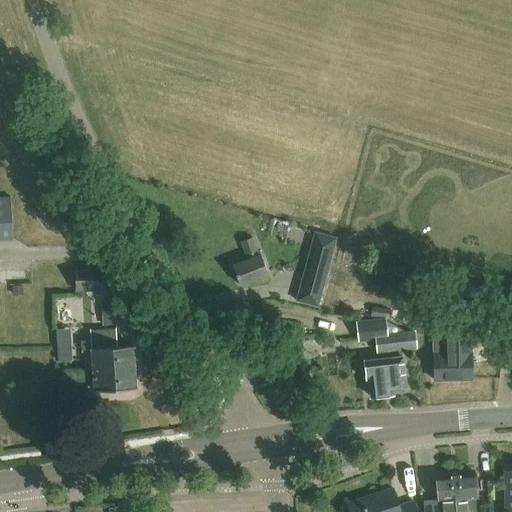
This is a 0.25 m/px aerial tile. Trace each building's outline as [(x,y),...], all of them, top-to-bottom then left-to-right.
[(0,240),(12,240),(9,196),(0,196),(0,240)] [(259,255),(252,237),(240,242),(247,260),(232,265),(239,285),(268,274),(261,254),(259,255)] [(325,280),(332,254),(318,250),(314,263),(306,261),(303,274),(325,280)] [(75,267),(75,291),(117,291),(116,266),(75,267)] [(475,287),(467,312),(493,320),(501,295),(475,287)] [(403,312),(371,306),(335,300),(333,310),(401,320),(403,312)] [(415,330),(387,333),(385,318),(355,321),(357,342),(375,340),(376,353),(417,348),(415,330)] [(444,321),(433,321),(434,380),(472,379),(470,326),(444,326),(444,321)] [(133,346),(117,347),(116,328),(91,330),(94,391),(136,388),(133,346)] [(83,341),(83,330),(63,331),(64,342),(83,341)] [(406,390),(402,356),(364,361),(366,379),(368,378),(370,396),(393,394),(393,392),(406,390)] [(475,473),(434,477),(437,500),(424,501),(424,511),(475,511),(474,497),(477,497),(475,473)] [(346,503),(346,504),(343,506),(341,509),(342,511),(416,511),(413,501),(398,505),(393,487),(346,503)]
